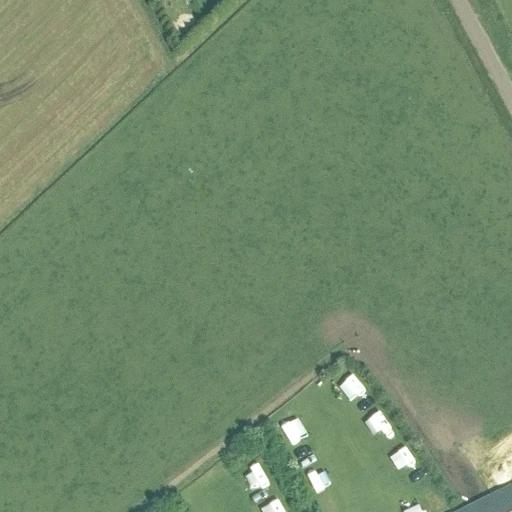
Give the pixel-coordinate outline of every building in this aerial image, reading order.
[(187,5),(170,14),(177,28),(195,20),(187,5)] [(352,410),(365,401),(353,385),(340,394),(352,410)] [(231,476),(239,496),(259,488),(252,468),(231,476)] [(312,485),(303,490),(313,509),(322,504),(312,485)] [(511,511),(511,486),(460,511),(511,511)] [(257,511),(277,511),(269,501),(257,511)]
